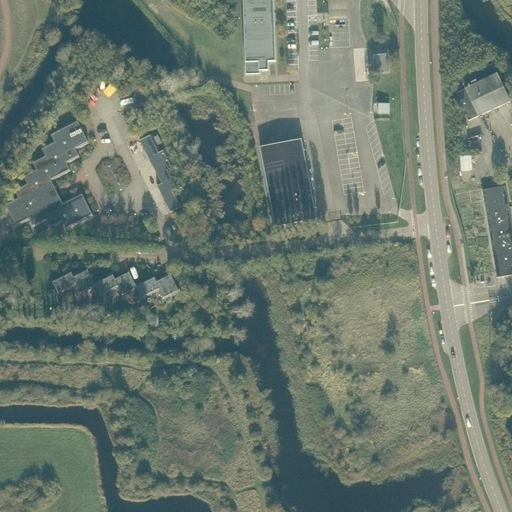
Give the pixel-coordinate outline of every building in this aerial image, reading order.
[(243,0),(246,75),(247,75),(247,76),(249,76),(249,75),(260,74),(260,71),(268,71),(268,62),(276,62),(273,0),(243,0)] [(290,0),(291,28),(303,28),(302,0),(290,0)] [(348,0),(328,0),(329,19),(349,18),(348,0)] [(378,72),(375,72),(375,73),(389,72),(387,55),(374,56),(375,65),(378,64),(378,72)] [(510,102),(510,101),(492,64),(461,79),(465,89),(456,94),(469,121),(478,116),(478,117),(510,102)] [(379,104),(379,114),(389,114),(389,104),(379,104)] [(30,220),(37,235),(63,222),(67,230),(93,216),(82,193),(62,203),(59,195),(56,197),(54,192),(56,190),(55,188),(51,181),(71,171),(67,164),(80,157),(76,150),(89,143),(83,131),(81,132),(80,129),(81,128),(77,120),(51,133),(54,141),(42,147),(45,155),(33,161),(36,169),(23,175),(27,183),(14,189),(18,197),(5,203),(17,226),(30,220)] [(160,152),(153,138),(152,135),(140,141),(162,184),(157,186),(171,212),(182,207),(173,190),(178,188),(169,170),(174,168),(165,150),(160,152)] [(301,139),(261,147),(260,147),(276,227),(317,219),(313,199),(312,199),(312,200),(310,201),(310,197),(312,197),(306,163),(303,163),(303,162),(306,161),(301,139)] [(464,167),(475,167),(474,151),(464,151),(464,167)] [(497,278),(511,275),(511,224),(506,187),(482,190),(497,278)] [(96,287),(94,282),(87,268),(73,275),(71,271),(52,281),(59,294),(77,285),(82,294),(96,287)] [(138,289),(136,285),(128,271),(114,278),(112,274),(94,282),(96,287),(101,296),(119,288),(123,297),(138,289)] [(136,285),(138,289),(143,299),(160,290),(165,299),(179,291),(170,273),(156,281),(154,276),(136,285)]
